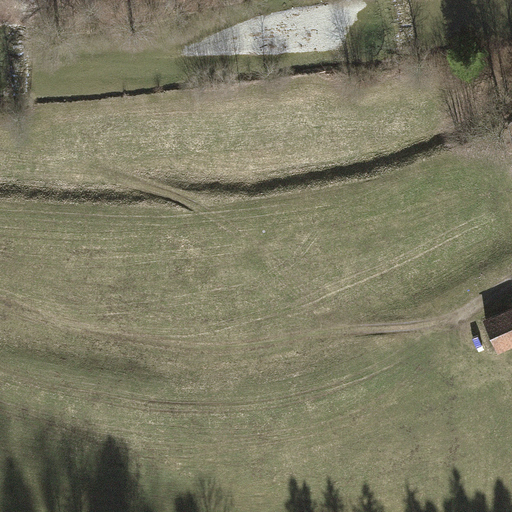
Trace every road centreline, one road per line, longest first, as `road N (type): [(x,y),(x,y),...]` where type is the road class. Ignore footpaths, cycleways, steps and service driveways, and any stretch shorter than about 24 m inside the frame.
road 1 (track): [(91,178),(155,189),(208,212),(287,296),(336,326),(421,325),(493,294)]
road 2 (track): [(359,329),(261,346),(178,347),(51,322),(0,302)]
